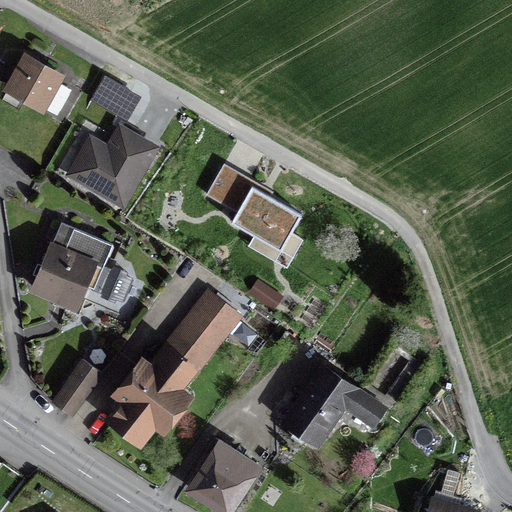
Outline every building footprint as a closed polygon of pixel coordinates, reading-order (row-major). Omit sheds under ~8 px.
[(65,88),(54,82),(57,78),(24,59),(8,88),(40,107),(51,113),(57,111),(67,94),(65,88)] [(115,86),(101,78),(91,95),(109,106),(113,99),(109,97),(115,86)] [(128,206),(160,151),(127,132),(117,150),(96,138),(74,176),(128,206)] [(273,189),(225,161),(206,193),(234,209),(229,218),(255,233),(249,243),(275,258),(281,247),(292,254),(302,237),(290,230),(302,210),(271,192),(273,189)] [(110,246),(60,224),(32,288),(74,306),(83,286),(114,299),(123,278),(101,268),(110,246)] [(152,369),(141,361),(115,393),(133,406),(118,425),(138,441),(153,422),(161,428),(186,396),(175,387),(233,313),(210,295),(152,369)] [(81,360),(52,402),(69,415),(99,373),(81,360)] [(383,409),(321,366),(282,423),(315,446),(343,405),(372,426),(383,409)] [(189,488),(225,511),(255,466),(214,439),(205,454),(209,457),(189,488)] [(472,511),(431,499),(426,511),(472,511)]
